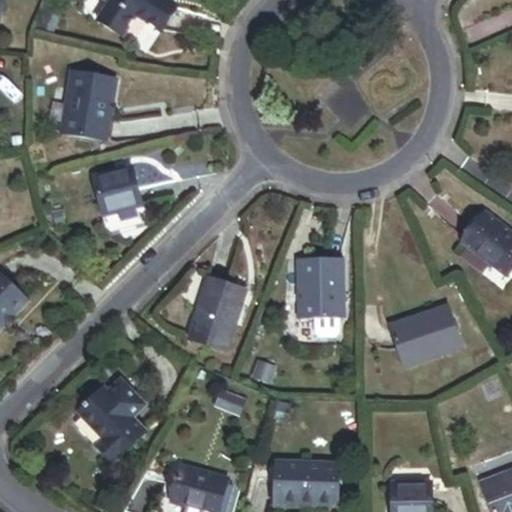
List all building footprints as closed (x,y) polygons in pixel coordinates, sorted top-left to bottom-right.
[(160,27),(175,5),(166,0),(110,0),(97,20),(119,35),(135,11),(160,27)] [(66,135),(109,140),(116,77),(73,72),(66,135)] [(15,80),(0,79),(0,100),(15,101),(15,80)] [(105,214),(144,203),(134,168),(95,179),(105,214)] [(463,258),(510,289),(511,286),(511,231),(490,217),(463,258)] [(303,322),(350,320),(348,262),(301,263),(303,322)] [(0,328),(27,301),(0,273),(0,328)] [(192,333),(230,345),(247,288),(209,276),(192,333)] [(406,368),(465,353),(453,310),(395,325),(406,368)] [(113,378),(89,402),(115,428),(109,434),(125,451),(156,420),(141,406),(153,394),(129,370),(117,382),(113,378)] [(254,403),(227,391),(220,409),(246,420),(254,403)] [(298,407),(280,403),(275,424),(293,428),(298,407)] [(346,466),(283,463),(280,509),(327,511),(327,508),(344,509),(346,466)] [(195,507),(211,511),(222,511),(230,487),(232,479),(185,466),(175,502),(195,507)] [(511,511),(511,470),(488,480),(501,511),(511,511)] [(397,511),(437,511),(437,483),(397,484),(397,511)] [(231,511),(238,489),(230,487),(222,511),(211,511),(195,507),(193,511),(231,511)]
